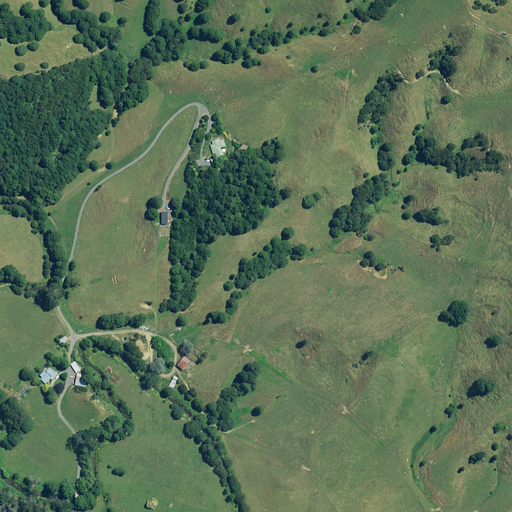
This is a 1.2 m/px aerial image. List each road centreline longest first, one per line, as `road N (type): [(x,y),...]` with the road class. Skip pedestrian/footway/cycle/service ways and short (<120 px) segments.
road 1 (track): [(423,511),(417,494),(386,472),(308,457),(227,416),(185,386),(149,330),(117,320),(77,328)]
road 2 (track): [(79,511),(79,437),(52,391),(77,328)]
road 3 (track): [(77,328),(62,291),(64,228),(18,183),(0,182)]
